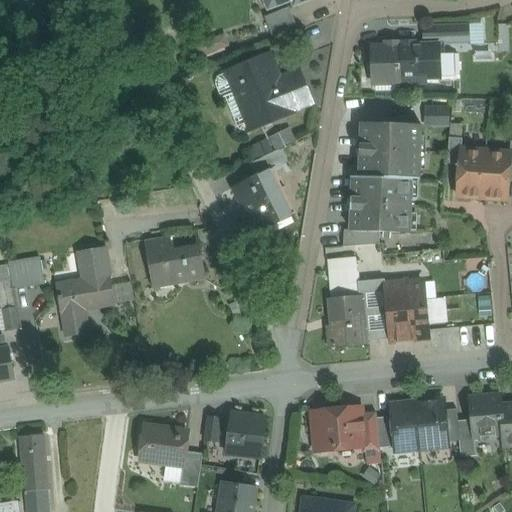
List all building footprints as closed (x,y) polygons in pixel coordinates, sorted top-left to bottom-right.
[(265,0),(268,9),(291,0),(292,0),(294,5),(308,0),(265,0)] [(289,8),(264,18),(273,40),(298,30),(289,8)] [(497,25),(469,26),(470,40),(469,40),(469,46),(497,45),(497,25)] [(469,26),(423,28),(424,42),(469,40),(470,40),(469,26)] [(298,30),(273,40),(279,54),(304,44),(298,30)] [(223,38),(199,47),(202,55),(226,45),(223,38)] [(440,46),(400,47),(401,84),(418,84),(418,79),(441,78),(455,77),(454,54),(440,55),(440,46)] [(400,47),(373,48),(374,85),(401,84),(400,47)] [(270,56),(225,74),(221,76),(217,78),(216,81),(216,85),(221,99),(225,97),(237,127),(240,130),(244,131),(248,130),(248,131),(294,112),(293,112),(311,104),(298,72),(280,79),(270,56)] [(451,106),(427,104),(425,124),(449,126),(451,106)] [(352,178),(412,180),(420,180),(422,126),(361,124),(359,178),(352,178)] [(463,139),(449,138),(447,165),(459,165),(461,151),(462,151),(463,139)] [(295,143),(271,154),(278,168),(302,156),(295,143)] [(462,151),(461,151),(459,165),(457,196),(483,198),(486,153),(462,151)] [(510,154),(486,153),(483,198),(507,200),(510,168),(511,155),(510,154)] [(270,170),(233,188),(256,235),(293,216),(270,170)] [(412,180),(352,178),(351,198),(350,211),(351,211),(350,231),(380,233),(410,234),(412,180)] [(380,233),(350,231),(344,231),(343,248),(379,245),(380,233)] [(199,248),(173,253),(170,237),(145,241),(154,290),(155,290),(154,284),(187,278),(189,284),(205,281),(199,248)] [(105,249),(79,253),(84,282),(110,277),(105,249)] [(40,259),(9,265),(13,288),(44,282),(40,259)] [(356,259),(328,261),(330,288),(358,285),(356,259)] [(84,282),(57,286),(61,314),(64,313),(68,337),(86,334),(82,310),(114,304),(110,277),(84,282)] [(119,301),(134,301),(134,281),(118,282),(119,301)] [(423,284),(385,288),(390,340),(428,336),(423,284)] [(363,297),(331,300),(334,327),(328,327),(329,348),(367,345),(363,297)] [(17,308),(3,310),(6,326),(7,332),(21,329),(17,308)] [(0,350),(0,381),(14,379),(8,349),(0,350)] [(500,396),(470,398),(472,421),(473,438),(474,438),(502,435),(503,435),(500,406),(501,406),(500,396)] [(439,401),(416,404),(420,449),(443,447),(447,442),(446,430),(447,429),(446,419),(444,417),(444,411),(443,405),(439,401)] [(416,404),(396,405),(392,410),(393,417),(393,421),(391,423),(392,435),(395,437),(396,447),(401,451),(420,449),(416,404)] [(511,405),(501,406),(500,406),(503,435),(502,435),(503,446),(511,445),(511,405)] [(333,412),(332,414),(315,416),(314,418),(315,433),(312,436),(314,448),(320,453),(331,452),(334,449),(363,446),(364,446),(361,416),(361,412),(359,410),(353,410),(351,413),(343,414),(340,412),(333,412)] [(457,410),(444,411),(444,417),(446,419),(447,429),(446,430),(447,442),(459,441),(458,422),(457,410)] [(266,419),(232,414),(227,454),(261,458),(266,419)] [(377,414),(361,416),(364,446),(363,446),(364,452),(380,450),(377,419),(377,414)] [(222,419),(208,417),(205,441),(219,443),(222,419)] [(393,417),(377,419),(380,449),(396,447),(395,437),(392,435),(391,423),(393,421),(393,417)] [(458,422),(459,441),(461,454),(476,452),(474,438),(473,438),(472,421),(458,422)] [(188,433),(145,427),(143,442),(148,449),(146,462),(183,466),(184,467),(186,453),(188,433)] [(44,435),(20,437),(24,492),(47,491),(49,491),(44,435)] [(203,455),(186,453),(184,467),(183,466),(180,486),(198,488),(203,455)] [(253,511),(257,487),(223,482),(218,511),(253,511)] [(48,511),(47,491),(24,492),(24,495),(27,495),(28,511),(48,511)] [(352,511),(354,507),(304,499),(302,511),(352,511)]
